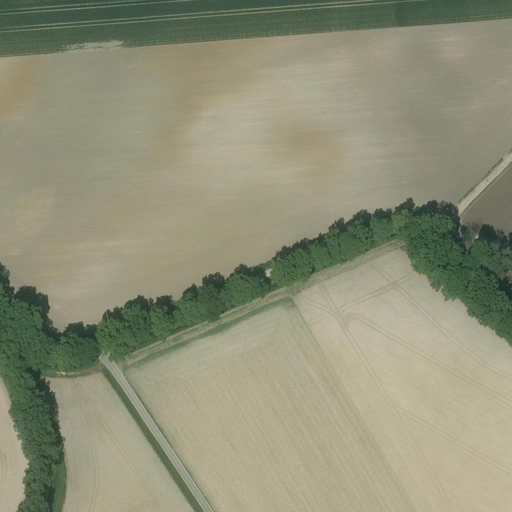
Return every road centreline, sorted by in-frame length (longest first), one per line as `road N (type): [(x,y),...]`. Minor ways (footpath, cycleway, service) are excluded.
road 1 (track): [(511,251),(394,220),(92,346)]
road 2 (unclassified): [(0,319),(43,348),(100,351),(205,511)]
